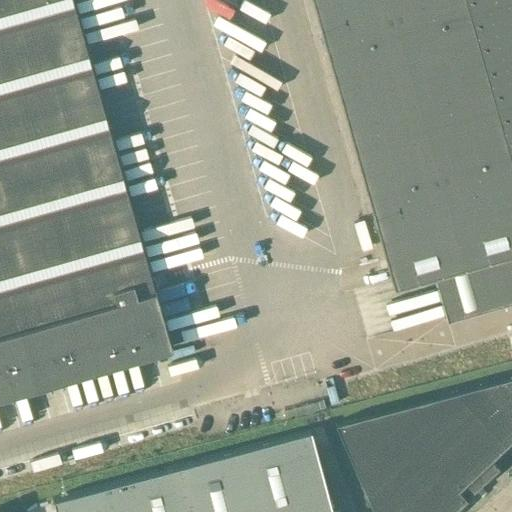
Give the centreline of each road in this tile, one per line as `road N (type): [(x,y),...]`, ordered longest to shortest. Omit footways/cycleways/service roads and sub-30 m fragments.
road 1 (unclassified): [(0,424),(281,347),(181,0)]
road 2 (unknown): [(274,321),(312,302),(353,231),(294,0)]
